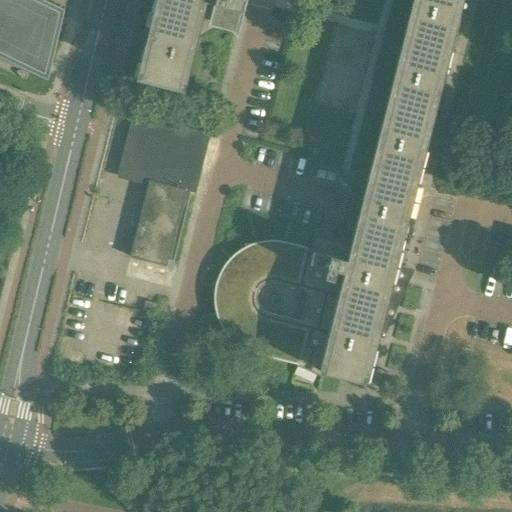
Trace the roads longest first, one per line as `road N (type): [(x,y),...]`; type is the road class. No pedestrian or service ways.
road 1 (residential): [(158,436),(161,392),(261,0)]
road 2 (tertiary): [(4,442),(75,133)]
road 3 (residential): [(414,445),(415,406),(464,212),(511,223)]
road 4 (residential): [(414,445),(158,436)]
road 5 (tertiary): [(75,133),(110,0)]
road 6 (residential): [(158,436),(99,450),(36,450)]
